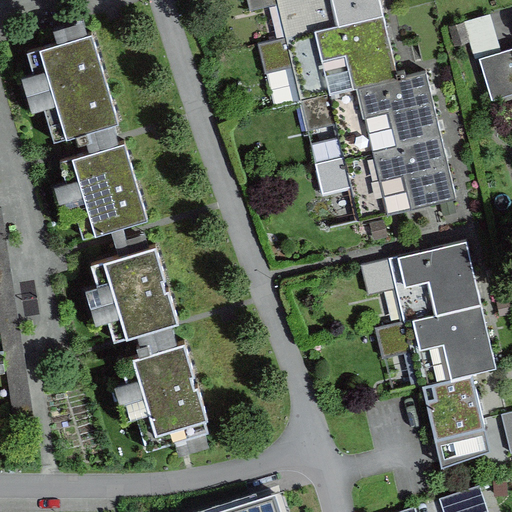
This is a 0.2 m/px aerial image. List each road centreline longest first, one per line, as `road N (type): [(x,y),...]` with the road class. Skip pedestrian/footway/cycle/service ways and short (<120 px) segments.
road 1 (residential): [(320,449),(162,0)]
road 2 (unknown): [(64,489),(12,197),(0,168)]
road 3 (residential): [(0,489),(178,486),(320,449)]
